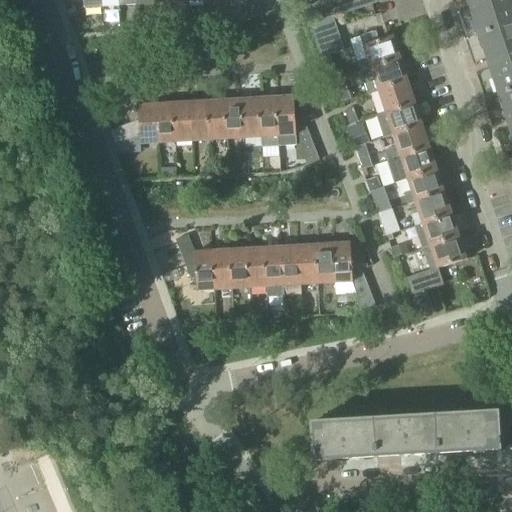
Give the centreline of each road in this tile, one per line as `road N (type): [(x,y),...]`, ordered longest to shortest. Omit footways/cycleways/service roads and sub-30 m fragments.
road 1 (residential): [(186,395),(41,0)]
road 2 (residential): [(186,395),(506,319)]
road 3 (residential): [(511,294),(467,164),(477,136),(432,0)]
road 4 (residential): [(507,466),(293,475),(257,496)]
road 5 (residential): [(507,466),(506,319)]
road 6 (residential): [(257,496),(186,395)]
